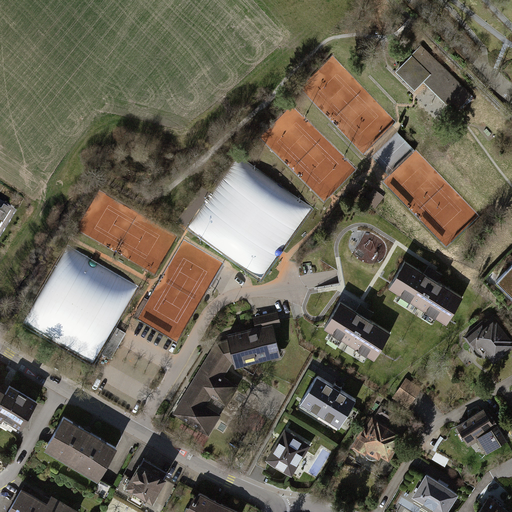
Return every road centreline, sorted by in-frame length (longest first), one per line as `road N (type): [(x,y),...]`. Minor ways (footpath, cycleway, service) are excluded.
road 1 (residential): [(138,430),(209,312),(228,295),(284,289)]
road 2 (residential): [(277,506),(138,430)]
